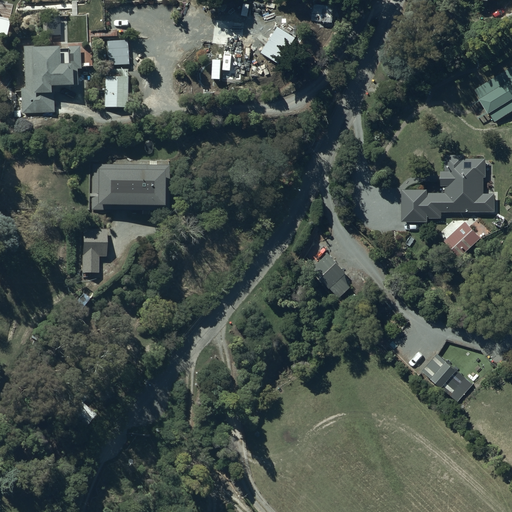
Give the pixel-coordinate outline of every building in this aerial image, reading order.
[(59,44),(24,45),(25,87),(20,87),(21,112),(54,111),(53,83),(70,83),(70,84),(77,84),(77,67),(81,67),(80,55),(85,55),(85,48),(80,48),(80,45),(68,45),(68,62),(59,62),(59,44)] [(511,65),(475,88),(480,96),(479,97),(488,112),(489,111),(495,121),(511,110),(511,65)] [(128,106),(128,68),(105,68),(105,106),(128,106)] [(427,188),(403,188),(403,221),(427,221),(427,217),(442,217),(442,210),(494,210),(494,176),(486,176),(486,174),(493,174),(493,160),(485,160),(485,157),(464,157),(465,153),(445,153),(445,169),(441,169),(441,184),(445,184),(445,192),(427,192),(427,188)] [(156,160),(114,163),(115,195),(111,195),(112,211),(151,209),(150,196),(157,196),(156,160)] [(480,236),(465,220),(444,240),(459,255),(480,236)] [(107,228),(84,229),(83,271),(98,272),(99,255),(107,255),(107,228)] [(319,243),(305,256),(340,296),(353,285),(344,274),(347,271),(328,250),(327,252),(319,243)] [(473,383),(438,352),(425,368),(433,375),(431,377),(457,400),(473,383)] [(83,402),(89,394),(74,382),(47,413),(67,430),(73,422),(82,429),(96,413),(83,402)]
